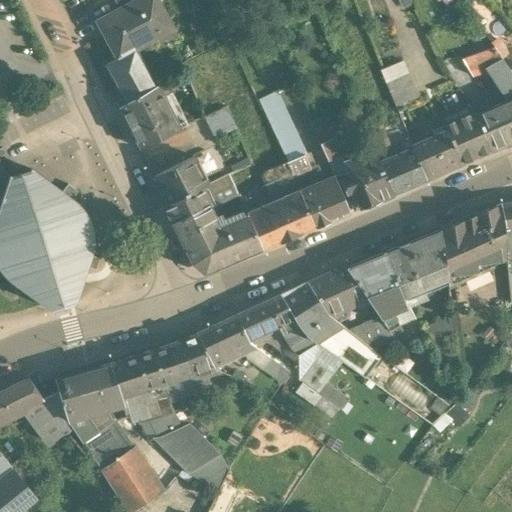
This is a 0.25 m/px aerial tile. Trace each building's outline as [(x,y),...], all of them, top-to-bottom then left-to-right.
[(138,0),(95,23),(115,59),(115,60),(132,51),(169,31),(155,0),(138,0)] [(153,88),(132,51),(115,60),(115,59),(104,65),(125,103),(153,88)] [(400,62),(379,71),(393,106),(415,97),(400,62)] [(153,88),(125,103),(118,108),(139,150),(186,126),(180,114),(171,119),(155,87),(153,88)] [(511,101),(474,118),(490,153),(511,143),(511,101)] [(224,107),(203,118),(213,139),(235,129),(224,107)] [(473,114),(444,127),(447,134),(461,166),(490,153),(474,118),(473,114)] [(338,156),(329,135),(324,137),(322,133),(315,136),(325,161),(338,156)] [(379,133),(368,138),(372,147),(381,143),(382,145),(384,144),(379,133)] [(447,134),(411,149),(425,182),(461,166),(447,134)] [(411,149),(388,159),(382,145),(381,143),(372,147),(374,152),(392,196),(425,182),(411,149)] [(374,152),(360,158),(359,155),(342,162),(346,172),(338,175),(349,201),(354,199),(359,210),(392,196),(374,152)] [(304,156),(286,163),(291,176),(300,172),(311,168),(310,165),(307,166),(304,156)] [(193,157),(153,176),(167,205),(201,188),(206,186),(193,157)] [(286,163),(242,180),(246,192),(265,185),(272,204),(297,193),(291,176),(286,163)] [(60,193),(30,170),(28,173),(13,177),(6,176),(5,174),(0,177),(0,270),(2,274),(16,286),(13,291),(18,295),(23,290),(52,312),(53,310),(71,304),(85,268),(95,271),(98,259),(89,256),(91,241),(88,226),(82,212),(71,201),(80,189),(70,182),(60,193)] [(333,179),(307,190),(300,172),(291,176),(297,193),(312,229),(348,214),(333,179)] [(219,226),(201,188),(167,205),(195,261),(206,266),(260,252),(245,215),(219,226)] [(272,204),(246,215),(262,251),(312,229),(297,193),(272,204)] [(511,203),(498,205),(502,223),(504,250),(511,250),(511,203)] [(498,205),(439,231),(446,279),(447,286),(505,259),(504,250),(502,223),(498,205)] [(439,231),(383,254),(401,298),(446,279),(439,231)] [(383,254),(345,270),(366,302),(377,318),(388,334),(391,339),(401,333),(397,326),(393,315),(405,310),(401,298),(383,254)] [(345,270),(343,266),(310,282),(328,317),(330,318),(366,302),(345,270)] [(330,318),(328,317),(310,282),(302,285),(302,283),(282,293),(283,294),(279,296),(295,325),(305,338),(363,378),(379,358),(368,348),(347,332),(330,318)] [(279,296),(235,317),(246,343),(276,326),(289,348),(305,338),(295,325),(279,296)] [(230,317),(211,325),(212,327),(196,335),(213,369),(241,356),(244,355),(254,349),(246,343),(235,317),(231,318),(230,317)] [(377,318),(347,332),(368,348),(388,334),(377,318)] [(196,335),(169,345),(151,351),(162,385),(163,385),(168,401),(208,387),(203,372),(213,369),(196,335)] [(269,359),(254,349),(244,355),(246,359),(261,370),(269,359)] [(151,351),(109,364),(122,406),(126,418),(128,417),(130,423),(136,421),(137,426),(141,425),(146,439),(151,439),(158,438),(181,427),(173,414),(168,401),(163,385),(162,385),(151,351)] [(109,364),(53,380),(57,392),(67,422),(80,442),(112,422),(111,421),(106,410),(122,406),(109,364)] [(27,379),(0,392),(0,422),(25,410),(43,401),(27,379)] [(57,392),(43,401),(25,410),(45,439),(62,426),(67,422),(57,392)] [(112,422),(80,442),(95,464),(126,511),(131,511),(162,492),(133,449),(121,432),(120,432),(112,420),(111,421),(112,422)] [(181,427),(158,438),(151,439),(187,475),(219,455),(188,425),(181,428),(181,427)] [(14,472),(0,482),(0,511),(23,511),(26,510),(38,500),(14,472)] [(206,511),(236,511),(246,494),(221,482),(206,511)]
